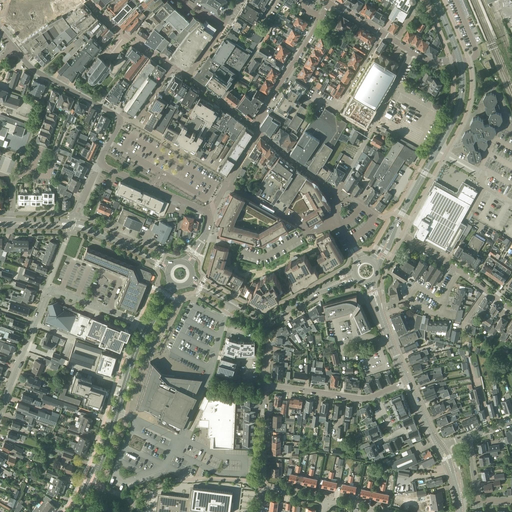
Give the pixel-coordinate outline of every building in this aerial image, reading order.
[(11,0),(7,15),(19,39),(40,24),(46,21),(50,18),(51,17),(53,16),(54,15),(55,15),(57,14),(58,13),(59,12),(61,11),(63,10),(65,9),(67,8),(68,7),(69,6),(71,5),(72,5),(77,2),(77,1),(79,0),(11,0)] [(98,0),(95,2),(100,8),(110,0),(98,0)] [(129,1),(130,0),(114,0),(109,3),(106,7),(109,10),(109,9),(112,12),(112,13),(114,15),(115,13),(118,10),(118,9),(124,3),(125,4),(127,2),(129,1)] [(119,24),(120,25),(125,29),(138,15),(142,10),(143,9),(154,0),(144,0),(134,8),(133,9),(121,21),(119,24)] [(157,24),(174,8),(174,7),(175,7),(168,0),(166,0),(163,4),(163,7),(156,14),(154,14),(150,17),(155,23),(154,24),(153,23),(151,25),(145,21),(142,25),(140,27),(134,35),(144,41),(151,31),(157,24)] [(154,0),(143,9),(142,10),(146,15),(153,9),(154,11),(164,2),(163,1),(162,0),(154,0)] [(199,0),(199,1),(218,13),(221,8),(223,5),(223,4),(225,0),(199,0)] [(249,0),(250,0),(255,4),(263,9),(263,8),(265,5),(268,7),(272,0),(249,0)] [(284,0),(283,3),(291,9),(297,0),(296,0),(284,0)] [(355,0),(351,7),(355,9),(356,10),(358,11),(359,12),(366,0),(365,0),(355,0)] [(133,9),(134,8),(129,1),(127,2),(112,18),(117,22),(131,7),(133,9)] [(260,14),(263,10),(253,5),(247,1),(244,7),(245,7),(244,9),(243,9),(240,14),(245,18),(255,23),(257,20),(261,14),(260,14)] [(366,3),(361,12),(362,13),(363,14),(364,13),(366,14),(371,6),(372,4),(367,1),(366,3)] [(400,9),(407,13),(408,13),(408,12),(412,6),(404,1),(400,8),(401,8),(400,9)] [(47,24),(22,42),(24,44),(29,50),(30,52),(33,55),(34,55),(40,50),(46,45),(51,40),(58,33),(75,21),(84,13),(85,14),(90,11),(83,3),(64,19),(61,16),(47,24)] [(371,6),(366,14),(368,15),(368,16),(369,17),(370,17),(371,17),(376,9),(373,8),(375,6),(372,4),(371,6)] [(393,20),(400,9),(401,8),(400,8),(395,5),(388,17),(393,20)] [(377,21),(382,13),(380,12),(382,9),(379,7),(377,10),(372,18),(377,21)] [(178,23),(184,17),(174,8),(157,24),(151,31),(144,41),(145,42),(154,48),(155,47),(160,42),(168,32),(175,25),(178,23)] [(400,9),(393,20),(394,20),(393,20),(397,22),(399,19),(402,21),(407,13),(400,9)] [(142,10),(138,15),(142,19),(146,15),(142,10)] [(87,26),(96,17),(90,11),(85,14),(84,13),(75,21),(58,33),(51,40),(55,44),(56,45),(61,50),(73,39),(75,37),(87,26)] [(382,13),(377,21),(382,24),(387,16),(389,13),(386,11),(384,15),(382,13)] [(138,15),(125,29),(130,33),(131,33),(142,19),(138,15)] [(337,18),(337,19),(339,20),(335,25),(337,26),(336,27),(341,31),(340,33),(344,35),(349,27),(351,29),(349,31),(352,33),(357,25),(339,15),(337,18)] [(189,30),(199,21),(193,16),(189,21),(185,24),(179,30),(167,44),(160,51),(168,57),(178,44),(179,43),(189,30)] [(92,34),(102,23),(98,20),(96,17),(87,26),(75,37),(76,38),(73,42),(76,45),(68,52),(71,55),(85,41),(93,34),(92,34)] [(185,24),(189,21),(184,17),(178,23),(175,25),(168,32),(160,42),(155,47),(160,51),(167,44),(179,30),(185,24)] [(233,25),(233,26),(234,27),(233,28),(235,29),(258,43),(264,33),(266,31),(256,25),(251,22),(249,21),(247,23),(238,17),(237,18),(236,20),(234,23),(234,24),(233,25)] [(298,17),(294,23),(303,29),(304,28),(305,27),(305,26),(306,26),(306,25),(307,24),(307,23),(298,17)] [(212,34),(209,31),(212,26),(208,22),(206,20),(205,21),(205,22),(203,24),(199,21),(189,30),(179,43),(178,44),(168,57),(169,57),(183,67),(184,68),(185,68),(186,68),(187,67),(201,47),(202,48),(212,34)] [(400,24),(397,22),(393,20),(392,21),(393,22),(392,24),(391,23),(391,24),(391,25),(388,30),(391,32),(391,33),(394,34),(395,34),(394,34),(400,24)] [(256,25),(266,31),(268,28),(258,22),(256,25)] [(100,32),(106,26),(102,23),(92,34),(93,34),(96,37),(100,32)] [(417,29),(421,32),(425,25),(421,23),(417,29)] [(94,39),(102,45),(113,33),(106,26),(100,32),(96,37),(94,39)] [(408,30),(403,38),(404,38),(404,39),(406,40),(409,41),(414,34),(417,29),(414,27),(413,29),(409,26),(407,30),(408,30)] [(361,38),(365,31),(365,30),(364,29),(362,28),(361,28),(360,27),(356,35),(361,38)] [(237,39),(239,41),(242,37),(230,29),(226,36),(235,42),(237,39)] [(291,32),(289,35),(297,39),(298,37),(299,37),(300,35),(300,34),(292,29),(291,32)] [(364,44),(370,34),(369,33),(368,32),(366,30),(365,31),(361,38),(359,41),(364,44)] [(284,31),(283,33),(286,35),(286,36),(287,37),(286,40),(294,45),(294,44),(295,45),(296,43),(295,42),(297,39),(289,35),(284,31)] [(416,34),(412,42),(414,43),(414,44),(416,45),(417,45),(422,37),(423,36),(417,33),(416,34)] [(422,40),(418,47),(419,47),(419,48),(420,49),(421,49),(424,50),(426,47),(428,44),(430,42),(431,40),(434,35),(431,33),(428,38),(427,40),(425,42),(422,40)] [(71,55),(57,70),(61,74),(62,74),(68,77),(68,78),(73,81),(79,72),(78,71),(79,69),(80,70),(82,71),(82,72),(82,71),(84,69),(86,67),(87,67),(87,66),(85,65),(92,57),(93,57),(95,54),(96,53),(99,50),(99,49),(102,47),(102,46),(102,45),(94,39),(96,37),(93,34),(85,41),(71,55)] [(370,34),(364,44),(369,47),(371,44),(375,37),(374,36),(374,35),(372,34),(371,34),(370,34)] [(243,35),(242,37),(250,43),(247,47),(245,50),(250,53),(252,51),(257,43),(252,40),(243,35)] [(274,39),(280,42),(281,43),(284,39),(277,35),(274,39)] [(429,45),(425,52),(426,52),(426,53),(427,54),(428,54),(429,55),(434,48),(437,42),(439,39),(438,36),(437,36),(434,40),(434,41),(433,41),(432,42),(433,43),(431,46),(429,45)] [(250,53),(245,50),(226,37),(213,56),(221,62),(223,63),(223,62),(225,60),(239,70),(250,53)] [(320,41),(318,43),(326,48),(328,48),(329,46),(331,44),(329,43),(322,38),(321,39),(320,39),(319,40),(320,41)] [(434,48),(429,55),(431,56),(433,57),(434,57),(438,50),(436,49),(440,43),(440,42),(439,39),(437,42),(434,48)] [(39,61),(56,45),(55,44),(51,40),(46,45),(40,50),(41,51),(35,57),(39,61)] [(377,49),(375,52),(378,54),(380,51),(382,52),(387,45),(387,44),(386,44),(385,43),(384,43),(382,41),(377,49)] [(316,47),(316,48),(323,52),(324,52),(325,53),(328,48),(326,48),(318,43),(317,45),(316,45),(316,46),(316,47)] [(290,51),(282,46),(280,44),(278,47),(281,48),(279,51),(288,56),(289,54),(289,53),(290,51)] [(60,50),(61,50),(56,45),(39,61),(40,63),(41,65),(42,65),(48,60),(48,59),(52,55),(53,55),(59,49),(60,50)] [(134,61),(141,53),(131,46),(124,54),(121,51),(113,63),(110,61),(109,62),(108,62),(109,61),(105,58),(104,59),(104,58),(103,60),(101,59),(102,59),(101,59),(98,57),(99,57),(98,56),(98,57),(98,56),(97,57),(98,57),(94,61),(94,60),(94,61),(92,65),(91,64),(90,65),(91,66),(89,68),(89,67),(84,72),(81,76),(80,77),(82,78),(82,77),(86,80),(87,78),(87,79),(88,79),(89,80),(88,81),(89,81),(90,82),(90,83),(91,83),(92,83),(93,83),(94,83),(95,82),(96,82),(96,81),(96,80),(97,82),(98,83),(99,82),(100,82),(101,80),(101,81),(102,80),(101,80),(104,76),(105,77),(105,76),(108,72),(114,76),(121,67),(123,68),(129,61),(131,59),(134,61)] [(260,48),(257,52),(258,53),(264,57),(264,58),(265,59),(264,59),(265,59),(265,60),(266,61),(274,65),(280,69),(283,63),(272,56),(272,55),(269,54),(267,52),(264,51),(260,48)] [(312,54),(311,55),(321,61),(324,57),(323,56),(324,55),(323,54),(315,49),(313,52),(312,52),(311,53),(312,54)] [(286,59),(288,56),(279,51),(277,54),(275,53),(273,55),(275,56),(276,56),(284,61),(285,59),(286,59)] [(123,75),(130,80),(148,57),(141,52),(141,53),(134,61),(133,64),(132,63),(130,66),(123,75)] [(246,65),(242,72),(250,77),(252,78),(255,72),(256,70),(255,69),(259,63),(260,64),(264,58),(264,57),(258,53),(254,58),(253,59),(248,66),(246,65)] [(351,58),(359,63),(360,60),(361,61),(362,59),(362,58),(362,57),(355,53),(351,58)] [(344,112),(348,114),(365,124),(374,108),(375,108),(384,95),(390,84),(396,72),(395,71),(398,64),(384,55),(384,56),(380,54),(376,60),(374,59),(368,67),(362,78),(353,95),(344,112)] [(196,77),(205,84),(205,83),(206,83),(219,65),(221,62),(213,56),(212,56),(213,57),(212,57),(210,55),(205,61),(198,70),(200,72),(196,77)] [(308,60),(308,61),(316,65),(317,66),(320,61),(318,61),(311,56),(309,58),(308,59),(308,60)] [(357,65),(359,63),(351,58),(348,64),(355,68),(356,68),(357,68),(358,66),(357,65)] [(126,90),(124,95),(130,99),(140,83),(148,75),(147,74),(149,72),(150,72),(155,64),(156,64),(150,59),(149,59),(126,90)] [(347,65),(338,59),(336,63),(340,65),(345,68),(347,65)] [(306,63),(305,66),(313,70),(314,71),(317,66),(316,65),(308,61),(307,61),(306,63)] [(219,65),(206,83),(213,89),(221,95),(229,85),(233,79),(237,74),(233,70),(232,72),(228,69),(230,67),(223,62),(223,63),(221,62),(219,65)] [(263,62),(260,67),(269,72),(277,77),(277,76),(278,76),(280,73),(279,72),(280,72),(272,67),(273,66),(266,62),(265,63),(263,62)] [(148,75),(157,82),(157,81),(165,69),(157,64),(156,65),(155,64),(150,72),(149,72),(147,74),(148,75)] [(302,70),(301,72),(309,76),(312,78),(316,80),(317,78),(312,75),(313,72),(304,67),(303,67),(302,69),(302,70)] [(277,77),(269,72),(268,74),(260,69),(257,73),(259,74),(262,75),(263,75),(266,77),(274,82),(274,81),(275,82),(277,79),(276,78),(277,77)] [(339,71),(350,77),(351,75),(352,75),(354,73),(353,72),(348,69),(346,72),(344,71),(341,69),(339,71)] [(339,71),(338,73),(342,75),(339,79),(341,80),(347,83),(347,82),(348,83),(349,80),(350,77),(339,71)] [(30,75),(24,72),(21,80),(18,84),(24,86),(21,95),(25,96),(25,95),(26,95),(28,91),(26,90),(30,79),(28,78),(30,75)] [(299,76),(298,76),(306,81),(307,82),(309,83),(312,78),(309,76),(301,72),(300,73),(299,73),(298,75),(299,76)] [(239,79),(248,84),(249,85),(250,82),(252,80),(245,76),(243,78),(244,75),(242,74),(241,73),(237,78),(239,79)] [(441,84),(434,79),(433,80),(430,78),(431,76),(426,73),(422,80),(427,83),(427,82),(431,84),(427,90),(435,94),(441,84)] [(128,83),(130,80),(123,75),(105,96),(110,100),(112,101),(113,101),(113,102),(117,103),(118,102),(119,98),(123,90),(124,88),(127,85),(128,83)] [(141,84),(124,108),(124,109),(126,110),(125,111),(126,111),(130,114),(132,115),(132,116),(133,116),(133,115),(138,109),(140,106),(140,105),(144,99),(145,99),(145,98),(149,92),(152,89),(156,82),(157,82),(148,75),(140,83),(141,84)] [(169,102),(153,128),(163,134),(168,123),(174,113),(178,107),(176,106),(189,87),(182,82),(181,82),(182,81),(183,80),(182,80),(180,79),(180,78),(179,78),(175,76),(175,75),(174,76),(175,76),(174,77),(173,77),(170,80),(171,81),(170,82),(166,87),(164,86),(160,91),(161,92),(160,94),(162,95),(161,97),(169,102)] [(256,80),(271,89),(274,85),(273,84),(266,80),(265,81),(262,80),(263,79),(258,76),(256,80)] [(17,79),(11,77),(8,86),(14,88),(17,79)] [(238,81),(239,79),(237,78),(236,81),(233,84),(230,89),(231,90),(225,98),(225,99),(227,100),(230,102),(230,103),(231,104),(232,103),(235,105),(243,94),(244,95),(250,88),(247,86),(238,81)] [(27,96),(38,101),(45,85),(33,80),(27,96)] [(268,94),(271,89),(256,80),(255,80),(253,84),(258,87),(259,86),(261,87),(260,89),(268,93),(268,94)] [(272,108),(268,113),(273,116),(277,119),(281,121),(288,126),(289,125),(289,124),(291,119),(288,118),(286,116),(289,111),(288,110),(293,103),(294,104),(297,105),(298,105),(299,102),(299,101),(298,100),(296,100),(301,91),(303,92),(306,86),(296,80),(293,85),(291,84),(290,86),(286,92),(285,94),(283,93),(282,95),(282,96),(280,99),(279,101),(275,107),(274,109),(272,108)] [(330,85),(341,92),(343,89),(344,90),(345,87),(344,87),(345,86),(339,83),(337,86),(335,85),(331,82),(330,85)] [(174,113),(179,115),(179,114),(181,115),(185,108),(188,110),(200,91),(191,85),(181,101),(178,107),(174,113)] [(340,94),(341,92),(330,85),(329,87),(335,91),(333,94),(338,98),(338,97),(339,97),(341,95),(340,94)] [(0,99),(3,101),(2,104),(4,104),(4,105),(17,109),(20,99),(17,98),(18,96),(8,93),(9,92),(7,91),(0,88),(0,99)] [(105,90),(104,90),(100,94),(103,97),(107,92),(109,90),(107,88),(105,90)] [(257,101),(262,93),(254,88),(248,95),(245,93),(235,106),(246,115),(257,101)] [(47,111),(36,142),(46,145),(49,139),(48,139),(57,114),(52,112),(58,92),(52,90),(45,110),(47,111)] [(481,137),(484,138),(486,135),(488,137),(493,135),(496,130),(494,125),(500,123),(502,119),(501,113),(499,112),(500,110),(498,104),(496,103),(497,100),(496,95),(491,92),(486,94),(483,99),(484,104),(487,105),(485,108),(487,113),(482,115),(480,117),(478,116),(473,117),(470,122),(472,127),(476,130),(477,133),(475,133),(476,139),(481,137)] [(162,95),(160,94),(159,94),(158,93),(157,95),(156,95),(153,100),(154,100),(152,104),(151,103),(148,109),(153,112),(149,118),(148,118),(144,125),(144,126),(151,131),(151,130),(153,128),(169,102),(161,97),(162,95)] [(257,101),(246,115),(251,119),(256,113),(255,113),(259,108),(257,106),(258,104),(260,105),(262,101),(263,102),(266,96),(262,93),(257,101)] [(64,107),(68,97),(61,94),(56,105),(56,106),(57,106),(57,107),(62,109),(63,107),(64,107)] [(68,97),(64,107),(69,109),(73,99),(68,97)] [(187,119),(174,142),(180,145),(194,153),(203,137),(204,137),(210,126),(211,124),(220,109),(207,102),(200,97),(187,119)] [(76,103),(74,107),(74,109),(71,108),(70,111),(66,121),(72,123),(75,116),(73,115),(74,113),(76,110),(82,113),(86,105),(78,102),(78,104),(76,103)] [(291,131),(302,114),(300,113),(304,107),(300,105),(291,119),(289,124),(289,125),(288,127),(287,129),(286,130),(285,130),(277,142),(281,145),(290,131),(291,131)] [(91,107),(89,112),(88,114),(87,114),(85,120),(91,123),(93,117),(94,117),(97,110),(91,107)] [(324,138),(337,116),(325,108),(319,117),(315,115),(305,130),(297,142),(290,153),(296,157),(296,158),(304,163),(306,164),(314,153),(318,147),(324,138)] [(222,130),(231,115),(224,110),(222,110),(221,109),(220,109),(211,124),(222,130)] [(163,134),(162,135),(163,136),(174,142),(187,119),(182,116),(179,122),(176,120),(179,115),(174,113),(168,123),(163,134)] [(271,136),(281,121),(268,113),(261,125),(260,127),(271,136)] [(0,114),(0,116),(29,127),(30,125),(0,114)] [(302,114),(291,131),(289,134),(281,145),(288,151),(296,140),(296,139),(298,136),(296,134),(307,117),(302,114)] [(98,132),(105,117),(101,115),(96,126),(98,127),(96,131),(98,132)] [(233,127),(237,120),(234,118),(234,117),(232,116),(231,117),(230,116),(231,115),(222,130),(223,129),(225,130),(227,126),(229,127),(227,131),(228,131),(227,133),(230,135),(232,132),(235,128),(233,127)] [(314,153),(306,164),(307,164),(308,165),(309,165),(308,167),(316,173),(322,164),(323,164),(324,163),(324,162),(328,155),(331,151),(337,139),(341,133),(343,130),(345,126),(347,123),(338,116),(337,116),(324,138),(318,147),(314,153)] [(105,117),(98,132),(100,133),(98,138),(100,139),(103,134),(101,133),(103,129),(104,130),(109,119),(105,117)] [(1,120),(0,121),(0,134),(5,137),(7,132),(22,137),(25,128),(3,121),(1,120)] [(227,145),(220,156),(223,158),(232,144),(234,139),(244,125),(237,120),(233,127),(235,128),(232,132),(230,135),(229,137),(231,137),(230,139),(229,139),(228,140),(228,141),(226,144),(227,145)] [(245,125),(217,168),(221,171),(249,129),(245,125)] [(287,129),(288,127),(285,125),(283,126),(281,128),(280,127),(273,138),(277,142),(285,130),(286,130),(287,129)] [(210,126),(204,137),(198,148),(198,147),(194,154),(196,156),(196,155),(201,158),(205,152),(208,153),(211,148),(210,147),(218,134),(216,133),(218,131),(210,126)] [(71,130),(68,135),(77,139),(81,130),(75,127),(74,130),(72,129),(72,130),(71,130)] [(249,129),(221,171),(227,175),(236,161),(246,146),(254,133),(249,129)] [(357,143),(362,133),(355,129),(351,138),(341,133),(337,139),(347,143),(348,139),(354,142),(356,143),(357,143)] [(383,131),(381,134),(383,135),(386,137),(384,140),(385,140),(388,142),(390,143),(392,140),(390,139),(391,136),(385,132),(384,132),(383,131)] [(476,139),(475,133),(470,131),(465,132),(462,137),(463,142),(466,144),(464,146),(466,151),(468,153),(467,155),(469,160),(473,163),(479,161),(481,157),(480,151),(485,150),(488,145),(486,140),(484,138),(481,137),(476,139)] [(217,140),(214,144),(216,145),(218,146),(220,143),(220,142),(221,140),(225,134),(221,132),(216,140),(217,140)] [(225,134),(221,140),(226,143),(230,135),(226,133),(225,134)] [(68,135),(66,141),(67,141),(67,142),(69,143),(68,146),(73,148),(77,139),(68,135)] [(79,137),(76,142),(84,145),(86,140),(79,137)] [(372,139),(371,140),(372,142),(371,143),(379,147),(379,146),(380,147),(383,142),(382,141),(375,137),(373,139),(372,139)] [(275,151),(261,138),(249,155),(252,158),(251,159),(254,162),(255,161),(256,162),(259,157),(258,156),(259,153),(262,155),(261,156),(262,157),(257,164),(262,167),(268,157),(269,157),(267,160),(269,160),(275,151)] [(395,140),(388,151),(397,156),(397,155),(404,159),(411,163),(417,153),(418,151),(417,151),(405,143),(396,138),(395,140)] [(85,144),(84,146),(89,149),(95,151),(98,143),(93,141),(91,144),(89,143),(88,145),(85,144)] [(214,153),(211,158),(215,160),(224,145),(220,143),(218,146),(215,151),(214,153)] [(84,146),(81,154),(86,156),(91,159),(95,151),(89,149),(84,146)] [(343,186),(343,187),(351,192),(363,174),(371,162),(372,159),(373,158),(377,151),(372,148),(368,155),(354,175),(353,174),(352,174),(343,186)] [(377,150),(372,160),(380,164),(382,161),(386,155),(377,150)] [(265,165),(264,167),(261,171),(265,174),(269,170),(268,170),(279,155),(275,151),(269,160),(267,162),(268,163),(266,165),(265,165)] [(386,155),(382,161),(390,166),(389,168),(396,172),(404,159),(397,155),(397,156),(388,151),(386,155)] [(289,164),(283,159),(280,156),(268,171),(255,192),(260,195),(271,203),(272,202),(274,203),(273,204),(274,204),(278,197),(296,170),(295,170),(296,169),(295,168),(289,164)] [(71,157),(70,161),(75,163),(73,167),(74,167),(75,168),(77,168),(85,172),(85,171),(86,172),(87,169),(87,167),(81,165),(81,163),(82,164),(84,161),(80,159),(79,161),(72,157),(71,157)] [(371,162),(363,174),(367,176),(371,179),(373,175),(374,175),(380,164),(372,160),(372,159),(371,162)] [(376,190),(367,204),(370,206),(379,193),(381,194),(385,188),(386,189),(396,172),(389,168),(390,166),(382,161),(380,164),(374,175),(377,178),(381,180),(378,184),(379,185),(376,190)] [(328,169),(328,168),(323,164),(322,166),(317,173),(326,180),(332,171),(328,169)] [(338,183),(346,169),(338,164),(329,180),(335,184),(338,183)] [(63,167),(61,170),(62,171),(66,173),(66,172),(73,175),(74,173),(83,177),(85,172),(77,168),(75,168),(74,167),(73,171),(64,167),(63,167)] [(289,204),(307,176),(296,169),(296,170),(278,197),(289,204)] [(371,179),(368,184),(372,187),(374,183),(377,184),(378,181),(376,180),(377,178),(374,175),(373,175),(371,179)] [(307,176),(289,204),(288,207),(300,213),(302,212),(311,226),(324,219),(320,213),(328,209),(327,209),(325,205),(325,204),(328,202),(328,203),(328,202),(318,185),(312,180),(307,176)] [(70,179),(68,182),(70,183),(78,187),(80,182),(72,178),(72,180),(70,179)] [(162,215),(164,215),(169,203),(163,200),(150,194),(133,187),(120,181),(115,193),(119,195),(120,193),(129,197),(135,200),(133,205),(136,206),(138,201),(145,204),(145,205),(154,209),(154,210),(158,212),(157,214),(156,215),(159,216),(160,215),(162,215)] [(68,182),(67,185),(69,186),(68,188),(76,192),(78,187),(70,183),(68,182)] [(352,193),(357,196),(363,187),(358,184),(352,193)] [(457,197),(434,184),(413,223),(419,227),(415,235),(423,240),(424,238),(445,250),(446,248),(451,251),(462,233),(466,225),(461,222),(477,192),(464,184),(457,197)] [(65,190),(57,186),(57,192),(65,196),(67,192),(65,190)] [(20,192),(21,193),(21,194),(17,193),(17,204),(42,204),(42,203),(54,203),(54,192),(50,192),(50,191),(50,188),(49,187),(48,188),(47,188),(46,187),(45,188),(45,191),(45,192),(41,192),(41,194),(38,194),(38,193),(38,192),(38,190),(37,189),(36,189),(35,189),(34,188),(33,190),(33,192),(33,193),(33,194),(25,194),(25,193),(26,192),(26,190),(25,188),(24,189),(23,189),(22,188),(21,190),(20,192)] [(364,202),(367,204),(376,190),(373,188),(364,202)] [(384,198),(382,197),(380,201),(379,200),(375,207),(381,210),(385,204),(387,202),(392,194),(388,192),(384,198)] [(229,194),(216,221),(219,223),(219,226),(219,227),(217,234),(261,246),(294,228),(295,226),(234,193),(229,194)] [(70,205),(70,197),(63,197),(63,203),(62,203),(62,208),(69,208),(69,205),(70,205)] [(99,204),(97,210),(99,211),(98,213),(102,214),(105,206),(106,204),(102,203),(102,205),(99,204)] [(105,206),(102,214),(105,216),(106,214),(108,215),(111,208),(109,207),(110,205),(106,204),(105,206)] [(139,231),(145,219),(123,209),(117,221),(139,231)] [(185,239),(191,217),(184,216),(183,222),(181,221),(180,228),(181,228),(184,229),(182,238),(185,239)] [(187,230),(186,237),(190,238),(191,233),(192,228),(194,228),(199,229),(201,230),(202,222),(201,222),(196,221),(194,220),(194,218),(191,217),(187,230)] [(155,224),(152,231),(160,234),(158,239),(161,241),(160,242),(161,242),(163,243),(164,242),(167,237),(168,234),(171,227),(160,222),(158,225),(156,224),(155,224)] [(321,262),(312,267),(305,254),(301,256),(300,256),(298,257),(298,258),(294,261),(293,260),(292,261),(291,260),(289,262),(289,263),(285,265),(293,278),(287,282),(291,288),(290,289),(303,281),(304,281),(307,280),(309,279),(310,277),(328,267),(329,267),(332,266),(334,264),(335,263),(344,257),(335,242),(335,241),(334,238),(332,236),(331,235),(329,232),(316,240),(324,252),(317,256),(321,262)] [(467,244),(465,248),(466,249),(476,255),(477,252),(484,241),(473,235),(467,244)] [(7,242),(4,251),(7,252),(7,251),(14,249),(21,250),(21,240),(20,240),(19,239),(17,239),(16,240),(14,239),(14,245),(12,245),(10,244),(10,243),(7,242)] [(21,240),(21,250),(28,250),(28,254),(31,254),(33,246),(28,246),(28,240),(26,240),(25,239),(22,239),(21,240)] [(55,249),(57,244),(49,241),(48,244),(45,243),(45,245),(55,249)] [(454,252),(454,253),(460,257),(460,256),(461,257),(466,249),(465,248),(467,244),(462,241),(462,242),(461,241),(459,245),(454,252)] [(222,281),(239,290),(239,289),(238,289),(244,279),(231,272),(232,269),(224,265),(229,248),(214,244),(213,248),(212,248),(211,251),(211,254),(211,255),(206,272),(215,277),(216,278),(218,280),(221,281),(222,281)] [(53,254),(55,249),(45,245),(44,247),(47,248),(45,251),(53,254)] [(84,256),(83,257),(85,258),(92,261),(94,262),(98,263),(100,264),(104,266),(106,267),(110,269),(113,270),(117,271),(119,272),(123,274),(125,275),(129,276),(127,280),(126,282),(125,286),(124,289),(122,292),(121,295),(118,301),(118,303),(119,304),(134,310),(136,311),(137,309),(139,302),(140,300),(142,296),(143,294),(145,290),(145,287),(147,284),(148,285),(150,280),(152,275),(151,272),(146,270),(141,268),(139,269),(138,267),(135,268),(135,267),(89,249),(90,248),(88,247),(84,256)] [(466,249),(461,257),(471,263),(472,262),(472,261),(475,255),(475,256),(476,255),(466,249)] [(51,259),(53,254),(45,251),(44,254),(41,253),(41,255),(51,259)] [(472,262),(471,263),(477,267),(482,258),(479,257),(481,254),(477,252),(476,255),(475,256),(475,255),(472,261),(472,262)] [(49,264),(51,259),(41,255),(39,258),(42,259),(41,261),(49,264)] [(400,287),(403,283),(404,281),(409,273),(407,272),(408,271),(411,270),(412,271),(412,273),(419,277),(421,274),(423,275),(422,276),(424,278),(427,280),(427,279),(431,282),(431,283),(433,284),(434,283),(436,285),(444,272),(442,271),(442,270),(440,269),(439,269),(435,267),(435,266),(433,265),(430,264),(429,267),(427,266),(428,264),(420,259),(416,266),(414,265),(416,261),(414,260),(415,259),(412,258),(407,255),(403,260),(402,260),(401,262),(401,263),(400,265),(403,267),(402,269),(396,265),(392,273),(399,277),(397,279),(393,285),(393,288),(390,289),(391,292),(390,292),(391,295),(392,295),(393,297),(395,296),(396,299),(403,297),(400,287)] [(494,267),(488,275),(491,276),(496,268),(496,269),(499,265),(499,264),(501,261),(499,259),(496,263),(494,267)] [(496,268),(491,276),(494,279),(502,267),(504,264),(505,264),(505,263),(501,261),(499,264),(499,265),(496,269),(496,268)] [(31,265),(46,270),(47,267),(38,263),(37,264),(33,262),(31,265)] [(485,262),(480,269),(484,272),(489,265),(485,262)] [(489,265),(484,272),(488,275),(494,267),(493,267),(493,268),(492,267),(494,263),(492,262),(490,264),(489,265)] [(44,274),(46,270),(31,265),(30,267),(35,269),(35,270),(44,274)] [(502,267),(494,279),(496,280),(498,281),(502,274),(506,269),(505,269),(502,267)] [(25,268),(22,275),(28,277),(26,280),(29,281),(38,285),(40,278),(34,276),(35,272),(25,268)] [(2,270),(0,276),(10,279),(12,274),(2,270)] [(269,274),(266,275),(267,276),(263,279),(262,278),(261,279),(256,282),(256,281),(253,281),(249,287),(244,284),(241,291),(240,290),(261,302),(261,303),(265,304),(268,303),(268,302),(289,290),(289,289),(288,290),(284,283),(281,285),(274,272),(270,274),(269,274)] [(502,274),(498,281),(502,284),(506,277),(502,274)] [(25,284),(16,281),(14,287),(23,290),(22,293),(24,294),(33,297),(35,291),(24,287),(25,284)] [(472,289),(471,288),(465,286),(464,289),(459,288),(459,290),(458,289),(457,293),(467,295),(468,290),(472,291),(472,289)] [(19,299),(31,303),(33,297),(24,294),(23,296),(17,295),(17,296),(11,295),(10,299),(18,302),(19,299)] [(357,296),(356,295),(323,304),(324,309),(325,309),(326,312),(325,313),(326,318),(347,313),(348,312),(349,312),(350,311),(351,310),(352,310),(353,310),(350,313),(353,315),(354,313),(355,313),(355,314),(355,315),(355,316),(355,317),(355,318),(355,319),(356,320),(361,333),(371,328),(361,306),(360,307),(359,305),(357,303),(356,303),(357,302),(357,301),(357,300),(357,299),(357,298),(357,297),(357,296)] [(479,310),(476,313),(478,315),(480,316),(483,313),(483,312),(485,309),(485,310),(486,310),(492,301),(485,297),(479,305),(481,307),(479,310)] [(29,308),(10,302),(7,310),(27,316),(29,308)] [(52,328),(52,327),(59,329),(58,331),(68,334),(69,333),(84,339),(92,319),(89,318),(90,317),(87,316),(87,317),(81,315),(82,314),(68,309),(69,309),(66,308),(58,305),(57,302),(48,305),(49,306),(41,324),(52,328)] [(463,305),(453,303),(452,304),(451,304),(451,307),(457,308),(456,311),(463,313),(463,310),(461,310),(462,305),(463,305)] [(491,314),(497,305),(494,303),(486,313),(485,315),(481,321),(483,322),(482,324),(484,326),(486,324),(485,326),(486,327),(491,314)] [(493,318),(500,307),(497,305),(491,314),(486,327),(487,328),(486,329),(489,332),(491,327),(492,325),(490,324),(493,320),(490,319),(491,317),(493,318)] [(316,308),(309,312),(312,317),(311,317),(313,321),(317,318),(318,322),(324,321),(324,315),(319,316),(318,314),(319,313),(316,308)] [(403,334),(410,331),(402,312),(391,317),(399,334),(402,332),(403,334)] [(307,328),(303,322),(307,320),(303,314),(297,318),(306,332),(311,329),(309,327),(307,328)] [(420,328),(423,315),(422,315),(422,316),(416,314),(414,326),(415,331),(416,331),(420,329),(420,328)] [(488,333),(486,336),(488,337),(491,339),(493,336),(494,336),(498,329),(501,330),(507,320),(502,317),(496,325),(493,324),(488,333)] [(92,319),(84,339),(96,344),(97,342),(99,342),(104,345),(104,344),(108,346),(120,351),(123,344),(122,344),(125,338),(128,330),(121,327),(120,328),(114,326),(114,325),(107,322),(106,324),(100,322),(100,321),(92,318),(92,319)] [(297,318),(292,321),(295,327),(297,330),(300,329),(301,331),(299,332),(301,335),(306,332),(297,318)] [(10,319),(9,321),(13,322),(11,327),(21,330),(24,324),(13,320),(10,319)] [(424,322),(423,329),(425,329),(426,329),(426,330),(431,331),(433,321),(428,320),(427,323),(424,322)] [(443,322),(441,331),(441,332),(441,331),(446,332),(445,336),(449,337),(450,329),(447,328),(448,322),(445,321),(444,322),(443,322)] [(511,333),(511,323),(507,331),(506,333),(504,331),(499,338),(504,341),(510,332),(511,333)] [(0,331),(8,335),(7,339),(17,343),(19,336),(15,334),(16,331),(1,326),(0,327),(0,326),(0,331)] [(282,335),(287,337),(288,337),(286,335),(289,333),(285,326),(281,329),(280,327),(277,329),(278,330),(280,334),(281,334),(282,335)] [(416,331),(400,338),(402,344),(403,344),(421,336),(421,338),(424,338),(425,329),(423,329),(420,328),(420,329),(416,331)] [(286,339),(287,337),(282,335),(281,334),(280,334),(278,330),(276,331),(276,334),(277,334),(276,337),(276,342),(284,343),(284,339),(286,339)] [(452,330),(450,340),(457,342),(459,331),(452,330)] [(48,333),(43,345),(50,348),(53,349),(53,347),(54,347),(56,343),(53,341),(54,339),(56,340),(57,338),(57,337),(56,336),(52,335),(52,334),(48,333)] [(226,349),(225,352),(235,355),(236,353),(238,353),(238,354),(255,354),(255,344),(252,344),(252,342),(241,342),(229,339),(228,342),(226,341),(224,349),(226,349)] [(493,347),(497,350),(501,342),(497,340),(493,347)] [(0,349),(1,350),(0,350),(6,353),(6,352),(11,354),(14,346),(8,344),(4,342),(4,343),(0,341),(0,349)] [(412,343),(404,346),(406,352),(414,349),(414,350),(418,348),(415,341),(412,343)] [(289,351),(281,349),(280,353),(274,352),(273,359),(284,359),(284,355),(288,355),(289,351)] [(421,351),(408,355),(410,360),(426,354),(429,353),(427,349),(421,352),(421,351)] [(54,352),(52,358),(58,361),(60,354),(54,352)] [(101,352),(95,372),(111,376),(117,357),(102,352),(101,352)] [(337,352),(331,354),(333,364),(339,363),(337,352)] [(426,354),(410,360),(411,363),(420,360),(420,362),(428,359),(426,354)] [(216,373),(232,378),(237,361),(223,357),(221,362),(220,361),(216,373)] [(40,374),(44,364),(35,361),(34,362),(35,362),(32,371),(40,374)] [(152,364),(150,361),(135,408),(137,408),(141,408),(142,406),(145,408),(147,409),(159,418),(157,422),(178,432),(197,393),(195,392),(201,378),(171,375),(171,374),(163,374),(161,373),(160,371),(152,363),(152,364)] [(422,368),(429,366),(427,361),(420,363),(420,364),(413,366),(415,372),(422,370),(422,368)] [(272,366),(272,369),(273,369),(273,371),(283,371),(283,366),(287,367),(287,362),(280,362),(280,365),(273,365),(273,366),(272,366)] [(329,366),(326,367),(328,380),(328,381),(331,381),(331,385),(331,386),(335,387),(335,386),(338,386),(338,381),(340,381),(340,377),(339,377),(339,376),(332,374),(331,369),(330,369),(329,366)] [(387,378),(383,380),(385,385),(389,383),(395,381),(390,371),(389,369),(389,370),(386,371),(387,373),(385,374),(387,378)] [(432,375),(435,374),(435,373),(436,373),(440,373),(440,370),(435,370),(434,370),(427,372),(417,376),(419,380),(432,375)] [(305,381),(306,373),(295,371),(294,379),(305,381)] [(377,382),(373,384),(376,389),(379,387),(380,388),(385,385),(383,380),(379,372),(376,373),(378,377),(375,378),(377,382)] [(432,375),(419,380),(421,384),(430,380),(437,377),(438,380),(443,378),(441,373),(440,373),(439,373),(438,373),(436,374),(432,375)] [(75,374),(70,390),(72,391),(73,390),(73,389),(82,392),(81,393),(81,394),(86,396),(83,403),(100,408),(99,407),(101,402),(102,402),(104,395),(105,395),(103,394),(105,388),(90,383),(90,382),(90,383),(86,382),(87,378),(80,376),(75,374)] [(368,386),(364,388),(366,393),(370,391),(370,392),(376,389),(373,384),(370,375),(369,376),(367,376),(369,381),(366,382),(368,386)] [(27,382),(26,384),(31,386),(30,389),(32,390),(35,391),(43,394),(45,395),(47,389),(39,386),(41,380),(35,377),(34,378),(29,376),(28,378),(27,379),(26,381),(27,382)] [(353,378),(350,377),(345,376),(343,388),(348,389),(348,387),(352,388),(354,377),(353,377),(353,378)] [(494,402),(487,403),(488,408),(490,416),(491,417),(493,416),(493,415),(496,415),(494,407),(493,405),(499,404),(497,394),(496,389),(495,378),(491,379),(493,390),(492,390),(493,395),(494,402)] [(64,397),(62,397),(66,384),(63,383),(58,398),(79,405),(80,401),(64,396),(64,397)] [(433,385),(423,389),(426,396),(437,392),(439,392),(442,390),(441,388),(438,389),(437,387),(434,388),(433,385)] [(483,410),(481,403),(482,402),(478,387),(472,389),(476,404),(478,411),(480,419),(486,417),(484,409),(483,410)] [(437,392),(426,396),(428,400),(437,396),(439,395),(441,396),(442,395),(443,397),(448,395),(446,389),(442,390),(439,392),(437,392)] [(511,410),(511,408),(509,400),(511,399),(510,392),(506,394),(508,399),(501,401),(505,413),(508,412),(508,413),(509,413),(511,412),(511,411),(511,410)] [(22,396),(21,399),(39,406),(41,400),(35,398),(34,401),(31,400),(33,396),(23,393),(22,394),(22,395),(22,396)] [(402,393),(391,397),(394,403),(404,398),(402,393)] [(63,401),(57,399),(52,397),(45,395),(43,394),(41,400),(39,406),(42,407),(43,403),(50,405),(50,404),(55,406),(56,405),(61,407),(63,402),(63,401)] [(199,419),(196,426),(199,426),(208,427),(208,437),(213,437),(213,442),(213,447),(221,447),(229,448),(233,448),(236,397),(205,396),(199,407),(200,407),(200,406),(204,408),(199,419)] [(275,396),(274,405),(276,405),(276,406),(280,407),(281,407),(282,403),(287,404),(287,401),(281,400),(282,397),(275,396)] [(241,408),(244,408),(250,409),(250,406),(255,406),(255,405),(255,403),(256,403),(256,398),(244,398),(244,405),(241,405),(241,408)] [(404,398),(394,403),(396,408),(405,404),(403,399),(404,399),(404,398)] [(432,409),(433,411),(445,405),(451,403),(452,405),(456,403),(453,398),(446,401),(443,402),(443,401),(431,406),(431,407),(430,407),(431,409),(432,409)] [(303,410),(303,412),(307,412),(307,411),(312,411),(314,401),(306,400),(304,410),(303,410)] [(77,406),(63,402),(61,407),(75,412),(77,406)] [(320,412),(320,417),(325,418),(326,413),(325,413),(325,411),(328,412),(329,403),(322,402),(321,412),(320,412)] [(37,412),(28,409),(29,407),(18,403),(16,408),(22,410),(21,412),(24,413),(35,417),(37,412)] [(451,403),(445,405),(446,407),(449,406),(450,410),(451,411),(454,410),(458,409),(456,403),(452,405),(451,403)] [(333,416),(332,419),(336,419),(337,416),(341,417),(342,405),(335,404),(334,416),(333,416)] [(357,410),(357,416),(361,414),(366,412),(369,420),(371,419),(372,418),(371,415),(373,414),(369,404),(363,406),(363,407),(359,409),(357,410)] [(405,404),(396,408),(398,413),(409,409),(408,408),(407,409),(405,404)] [(445,405),(433,411),(434,414),(446,409),(446,407),(445,405)] [(244,408),(243,419),(250,420),(254,420),(254,419),(254,417),(255,417),(255,412),(250,412),(250,409),(244,408)] [(409,409),(398,413),(401,419),(411,414),(409,409)] [(15,411),(14,415),(15,416),(22,419),(24,419),(29,421),(28,421),(33,423),(35,417),(24,413),(21,412),(17,410),(16,411),(15,411)] [(38,410),(36,418),(37,418),(39,419),(45,421),(47,422),(50,423),(55,424),(55,425),(58,417),(38,410)] [(77,420),(91,425),(92,422),(91,421),(92,418),(87,417),(88,414),(81,412),(79,418),(78,417),(77,420)] [(437,420),(437,422),(438,422),(453,416),(451,413),(450,414),(449,414),(448,413),(437,419),(437,420)] [(407,419),(403,421),(405,426),(409,425),(412,431),(417,429),(414,422),(415,422),(412,416),(411,417),(407,419)] [(453,416),(438,422),(440,426),(456,419),(455,416),(453,417),(453,416)] [(476,416),(465,420),(467,425),(478,421),(476,416)] [(243,419),(243,430),(255,430),(253,430),(254,427),(254,428),(255,428),(255,423),(250,423),(250,420),(243,419)] [(369,420),(365,421),(366,425),(370,423),(372,427),(368,429),(370,434),(380,430),(378,424),(377,425),(375,420),(373,422),(371,419),(369,420)] [(18,430),(20,423),(13,420),(10,427),(18,430)] [(70,423),(68,428),(79,432),(80,429),(87,431),(88,430),(89,429),(91,425),(77,420),(76,420),(75,424),(75,425),(70,423)] [(443,432),(455,426),(454,423),(441,428),(441,429),(441,430),(442,432),(443,432)] [(455,426),(443,432),(444,435),(445,435),(446,436),(448,435),(448,434),(457,430),(455,426)] [(407,439),(408,441),(410,446),(413,444),(411,439),(415,437),(417,441),(422,439),(420,435),(418,429),(417,429),(412,431),(408,433),(410,438),(407,439)] [(382,435),(380,430),(370,434),(368,435),(370,441),(373,440),(382,435)] [(16,437),(21,439),(23,435),(17,433),(17,435),(9,432),(7,438),(15,441),(16,437)] [(77,443),(87,446),(90,439),(80,436),(77,443)] [(397,437),(392,439),(396,449),(402,447),(400,443),(404,441),(404,442),(408,441),(407,439),(404,440),(402,436),(401,436),(398,438),(397,437)] [(243,437),(242,448),(249,448),(249,445),(253,445),(253,442),(254,442),(254,438),(243,437)] [(384,449),(381,450),(382,452),(385,451),(385,449),(389,447),(391,452),(396,449),(392,439),(386,442),(387,442),(382,444),(384,449)] [(5,441),(2,447),(9,451),(11,447),(13,448),(11,450),(14,452),(13,455),(16,456),(18,457),(22,459),(24,456),(21,454),(23,449),(15,445),(14,447),(12,446),(13,444),(9,442),(9,444),(5,441)] [(75,442),(73,448),(75,449),(75,450),(85,453),(87,446),(77,443),(75,442)] [(384,457),(382,452),(381,450),(378,452),(376,447),(374,443),(370,445),(369,445),(368,445),(369,446),(365,448),(367,453),(371,451),(373,455),(379,453),(381,458),(384,457)] [(478,445),(477,445),(478,448),(479,448),(479,452),(482,451),(482,453),(490,452),(494,451),(500,450),(499,444),(489,446),(489,447),(489,448),(486,449),(485,443),(478,444),(478,445)] [(429,451),(428,450),(422,453),(419,454),(421,457),(423,456),(424,458),(432,455),(432,453),(431,451),(430,451),(430,450),(429,451)] [(62,464),(60,470),(71,474),(73,468),(71,468),(73,464),(68,462),(69,460),(71,461),(73,454),(64,451),(62,455),(62,457),(63,458),(61,464),(62,464)] [(391,462),(388,463),(388,465),(391,463),(393,467),(397,467),(402,468),(418,462),(414,452),(412,453),(408,455),(391,462)] [(9,456),(8,460),(7,462),(13,465),(16,459),(15,459),(16,456),(13,455),(10,454),(9,457),(9,456)] [(480,461),(479,461),(480,465),(484,465),(484,464),(487,463),(490,462),(489,455),(485,456),(479,457),(480,461)] [(421,461),(418,462),(419,466),(423,464),(424,468),(429,466),(428,465),(435,462),(432,456),(421,461)] [(281,477),(282,462),(276,462),(276,468),(272,468),(271,475),(277,475),(277,477),(281,477)] [(0,475),(1,474),(3,471),(7,474),(8,473),(10,475),(12,472),(10,470),(9,471),(1,466),(0,468),(0,475)] [(295,481),(297,475),(294,474),(291,474),(292,468),(288,467),(287,474),(290,475),(289,480),(295,481)] [(483,479),(489,478),(488,472),(492,472),(492,468),(484,469),(485,471),(482,471),(483,479)] [(66,480),(58,477),(59,473),(47,469),(45,473),(56,477),(56,478),(53,477),(51,483),(64,487),(66,480)] [(408,478),(409,472),(399,470),(397,476),(408,478)] [(443,483),(441,477),(432,479),(431,478),(426,479),(428,486),(433,485),(433,486),(443,483)] [(501,486),(500,480),(500,479),(493,480),(493,484),(492,484),(484,485),(485,491),(493,490),(498,489),(498,486),(501,486)] [(64,487),(51,483),(49,482),(48,487),(48,488),(47,493),(54,497),(55,493),(57,494),(58,493),(61,495),(64,487)] [(156,506),(155,511),(206,511),(207,511),(218,511),(230,511),(232,511),(233,504),(231,504),(231,502),(233,492),(193,487),(192,497),(161,494),(159,507),(156,506)] [(433,505),(429,506),(429,510),(433,509),(443,507),(441,498),(442,498),(441,491),(430,493),(433,505)] [(52,511),(57,507),(50,502),(52,499),(46,495),(43,499),(45,501),(44,502),(43,501),(41,503),(42,504),(51,511),(52,511)] [(42,504),(41,503),(40,504),(38,502),(36,505),(32,511),(33,511),(50,511),(51,511),(42,504)]
